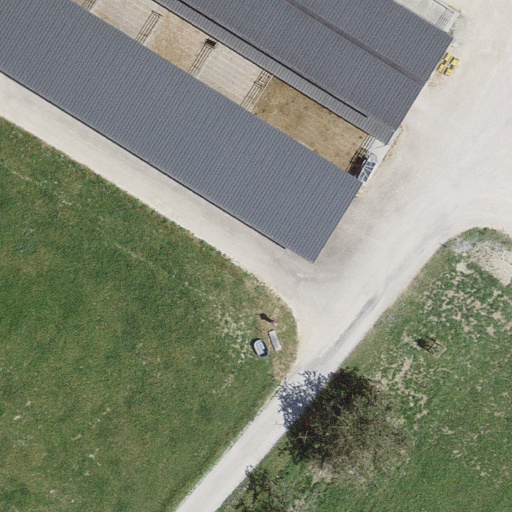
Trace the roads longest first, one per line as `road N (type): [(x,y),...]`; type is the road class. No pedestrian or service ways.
road 1 (track): [(191,511),(511,122)]
road 2 (track): [(0,104),(346,331)]
